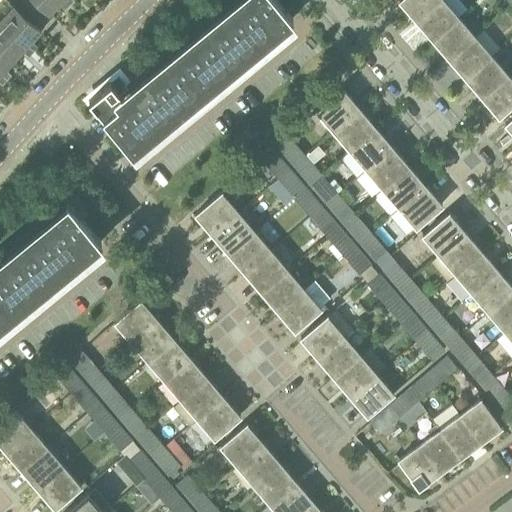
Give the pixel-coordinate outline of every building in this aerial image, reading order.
[(71,4),(66,0),(36,0),(50,13),(60,3),(66,9),(71,4)] [(110,79),(89,97),(133,151),(134,150),(130,145),(144,134),(148,139),(149,138),(145,133),(159,122),(162,127),(163,126),(159,122),(173,110),(177,115),(177,114),(174,110),(187,99),(191,103),(192,102),(188,98),(202,87),(205,91),(206,90),(203,86),(216,75),(220,79),(221,78),(217,74),(231,63),(234,67),(235,67),(232,62),(245,51),(249,55),(250,55),(246,50),(260,39),(263,44),(264,43),(260,39),(274,27),(278,32),(278,31),(275,27),(289,15),(292,20),(293,19),(277,0),(242,0),(129,93),(125,89),(128,87),(125,83),(127,82),(121,74),(121,73),(117,68),(116,70),(119,73),(111,79),(110,79)] [(418,20),(441,0),(402,0),(401,1),(418,20)] [(434,39),(461,17),(446,0),(441,0),(418,20),(434,39)] [(0,18),(35,50),(39,45),(32,39),(41,30),(10,1),(5,6),(0,2),(0,18)] [(451,58),(477,36),(461,17),(434,39),(451,58)] [(30,55),(35,50),(0,18),(0,44),(15,58),(23,49),(30,55)] [(457,66),(467,77),(494,55),(477,36),(451,58),(457,66)] [(6,68),(15,58),(0,44),(0,70),(8,78),(12,74),(6,68)] [(484,96),(510,74),(494,55),(467,77),(484,96)] [(0,80),(3,83),(8,78),(0,70),(0,80)] [(511,76),(510,74),(484,96),(500,116),(511,105),(511,76)] [(361,108),(344,88),(318,111),(335,130),(361,108)] [(377,127),(361,108),(335,131),(351,150),(377,127)] [(394,146),(377,127),(351,150),(368,169),(394,146)] [(307,155),(301,147),(289,134),(277,145),(295,165),(307,155)] [(278,177),(290,167),(274,148),(273,149),(270,146),(259,155),(262,158),(261,158),(278,177)] [(410,165),(394,146),(368,169),(384,188),(410,165)] [(311,184),(323,174),(307,155),(295,165),(311,184)] [(384,188),(400,207),(427,184),(419,176),(410,165),(384,188)] [(294,196),(306,186),(290,167),(278,177),(294,196)] [(327,203),(340,193),(323,174),(311,184),(327,203)] [(417,226),(443,204),(427,184),(400,207),(417,226)] [(310,216),(322,205),(306,186),(294,196),(310,216)] [(239,210),(223,192),(222,191),(196,214),(213,233),(239,210)] [(344,222),(356,212),(340,193),(327,203),(344,222)] [(0,324),(0,325),(0,324),(0,317),(10,309),(14,314),(14,313),(11,309),(25,298),(28,302),(29,301),(25,297),(39,286),(43,290),(43,289),(40,285),(53,274),(57,278),(58,277),(54,273),(68,262),(71,266),(72,266),(69,261),(82,250),(86,254),(87,254),(83,249),(97,238),(101,243),(102,242),(67,200),(66,201),(70,206),(0,263),(0,324)] [(327,235),(339,224),(322,205),(310,216),(327,235)] [(229,252),(255,230),(239,210),(213,233),(229,252)] [(360,242),(372,231),(356,212),(344,222),(360,242)] [(440,254),(467,231),(450,212),(423,235),(440,254)] [(343,254),(355,243),(339,224),(327,235),(343,254)] [(245,271),(272,249),(255,230),(229,252),(245,271)] [(372,231),(360,242),(376,260),(388,250),(372,231)] [(483,250),(467,231),(440,254),(457,273),(483,250)] [(355,243),(343,254),(360,274),(373,264),(355,243)] [(262,290),(288,268),(272,249),(245,271),(262,290)] [(500,269),(483,250),(457,273),(473,292),(500,269)] [(334,258),(308,277),(322,297),(348,278),(334,258)] [(400,289),(412,278),(396,258),(383,269),(400,289)] [(278,309),(304,287),(288,268),(262,290),(278,309)] [(473,292),(490,311),(511,292),(511,283),(507,278),(500,269),(473,292)] [(383,300),(395,290),(380,272),(368,283),(383,300)] [(417,308),(429,297),(412,278),(400,289),(417,308)] [(295,329),(321,306),(304,287),(278,309),(295,329)] [(399,320),(411,309),(395,290),(383,300),(399,320)] [(511,325),(511,292),(490,311),(506,330),(511,325)] [(433,327),(445,316),(429,297),(417,308),(433,327)] [(123,329),(133,341),(159,318),(143,299),(116,321),(123,329)] [(415,339),(428,328),(411,309),(399,320),(415,339)] [(318,356),(344,334),(328,314),(302,336),(318,356)] [(449,346),(461,336),(445,316),(433,327),(449,346)] [(133,341),(149,360),(175,337),(160,318),(159,318),(133,341)] [(428,328),(415,339),(433,360),(446,349),(428,328)] [(335,375),(361,353),(344,334),(318,356),(335,375)] [(466,365),(478,355),(461,336),(449,346),(466,365)] [(149,360),(165,379),(192,356),(185,348),(175,337),(149,360)] [(88,379),(100,368),(84,349),(72,360),(88,379)] [(351,394),(377,372),(361,353),(335,375),(351,394)] [(438,382),(439,383),(459,367),(448,355),(429,371),(438,382)] [(482,384),(494,374),(478,355),(466,365),(482,384)] [(165,379),(181,398),(208,375),(192,356),(165,379)] [(72,393),(84,382),(68,363),(55,373),(72,393)] [(104,398),(116,387),(100,368),(88,379),(104,398)] [(420,400),(439,383),(438,382),(429,371),(410,388),(419,398),(420,400)] [(377,372),(351,394),(368,414),(394,391),(377,372)] [(498,403),(511,393),(494,374),(482,384),(498,403)] [(181,398),(197,417),(224,394),(217,386),(208,375),(181,398)] [(88,412),(100,401),(84,382),(72,393),(88,412)] [(120,417),(132,406),(116,387),(104,398),(120,417)] [(401,416),(420,400),(419,398),(410,388),(390,404),(400,415),(401,416)] [(511,394),(511,393),(498,403),(511,419),(511,394)] [(214,436),(240,413),(224,394),(197,417),(214,436)] [(482,441),(491,435),(503,426),(482,398),(462,413),(482,441)] [(104,430),(116,420),(100,401),(88,412),(104,430)] [(382,433),(401,416),(400,415),(390,404),(371,420),(382,433)] [(136,435),(148,425),(132,406),(120,417),(136,435)] [(0,442),(6,449),(32,426),(16,407),(0,420),(0,442)] [(462,413),(441,429),(461,456),(481,442),(482,441),(462,413)] [(121,450),(133,440),(116,420),(104,430),(121,450)] [(222,445),(238,465),(265,442),(248,423),(222,445)] [(152,454),(164,444),(148,425),(136,435),(152,454)] [(22,468),(49,445),(32,426),(6,449),(22,468)] [(441,471),(461,456),(441,429),(421,444),(441,471)] [(127,457),(128,459),(140,448),(133,440),(121,450),(127,457)] [(164,444),(152,454),(170,475),(182,465),(174,455),(179,450),(171,441),(166,446),(164,444)] [(265,442),(238,465),(255,484),(281,461),(272,450),(265,442)] [(420,486),(441,471),(421,444),(400,459),(420,486)] [(39,487),(65,464),(49,445),(22,468),(39,487)] [(140,448),(128,459),(144,477),(156,467),(140,448)] [(255,484),(271,503),(297,480),(290,472),(281,461),(255,484)] [(65,464),(39,487),(55,506),(82,483),(65,464)] [(155,490),(160,496),(173,486),(156,467),(144,477),(155,490)] [(194,503),(206,493),(203,489),(208,485),(200,476),(195,480),(189,473),(177,483),(194,503)] [(297,480),(271,503),(279,511),(299,511),(314,499),(305,489),(297,480)] [(173,511),(180,511),(189,505),(173,486),(160,496),(173,511)] [(103,511),(105,510),(89,491),(64,511),(103,511)] [(201,511),(221,511),(222,511),(206,493),(194,503),(201,511)] [(324,511),(314,499),(299,511),(324,511)]
